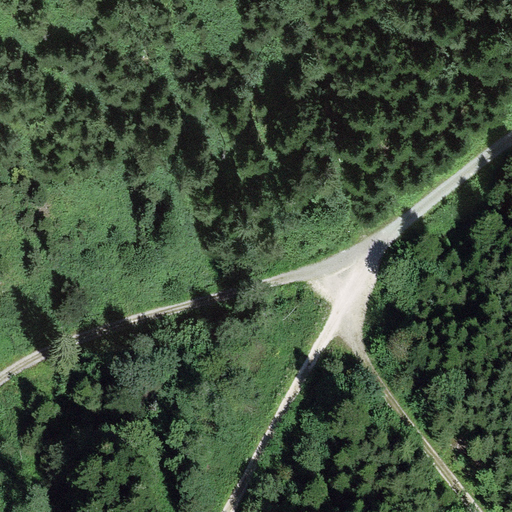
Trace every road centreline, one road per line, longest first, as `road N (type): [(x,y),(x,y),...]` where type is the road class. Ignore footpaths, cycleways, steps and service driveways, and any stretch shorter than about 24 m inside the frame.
road 1 (track): [(356,252),(81,333),(0,373)]
road 2 (track): [(349,298),(358,344),(409,434),(471,511)]
road 3 (track): [(349,298),(226,511)]
road 4 (track): [(356,252),(511,135)]
